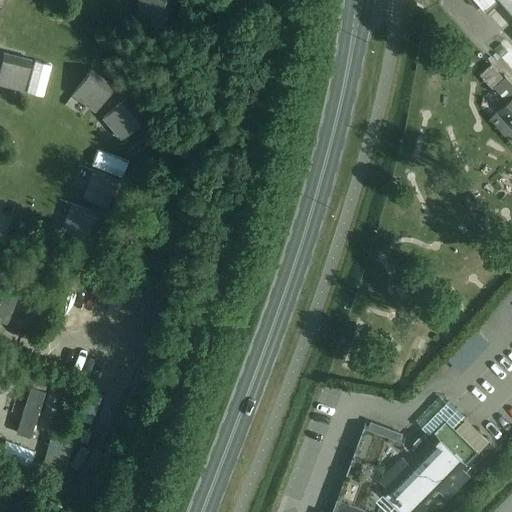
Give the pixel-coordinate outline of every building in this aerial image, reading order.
[(167,25),(169,0),(139,0),(137,21),(167,25)] [(511,0),(474,0),(484,10),(495,0),(498,0),(511,15),(511,0)] [(4,52),(0,67),(0,82),(24,89),(32,59),(4,52)] [(73,93),(96,110),(114,86),(91,69),(73,93)] [(511,85),(504,77),(494,87),(507,102),(511,98),(511,85)] [(103,116),(122,138),(145,119),(127,97),(103,116)] [(511,125),(511,98),(507,102),(498,110),(511,125)] [(509,195),(511,193),(511,163),(498,169),(509,195)] [(94,169),(84,196),(112,207),(123,180),(94,169)] [(62,229),(91,240),(101,214),(73,203),(62,229)] [(0,244),(3,245),(11,216),(0,212),(0,244)] [(471,323),(444,352),(459,365),(485,336),(471,323)] [(51,429),(60,397),(44,393),(36,425),(51,429)] [(425,511),(443,494),(482,455),(457,430),(465,422),(439,396),(415,420),(423,428),(406,446),(403,443),(406,434),(365,418),(330,511),(322,511),(321,511),(320,511),(425,511)]
